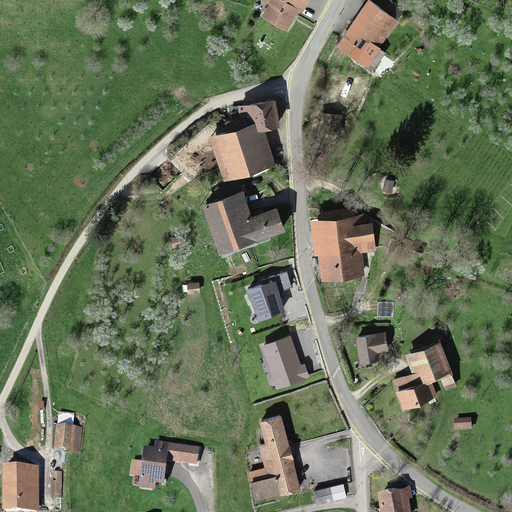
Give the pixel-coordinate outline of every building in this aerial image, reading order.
[(270,0),(261,17),(288,32),(300,10),(303,12),(309,0),(270,0)] [(384,0),(368,0),(335,48),(372,73),(386,53),(378,48),(403,13),(384,0)] [(239,127),(208,137),(222,183),(273,167),(261,130),(279,128),(276,101),(237,106),(239,127)] [(343,116),(319,113),(317,134),(341,136),(343,116)] [(241,191),(203,205),(220,255),(284,232),(276,209),(251,218),(241,191)] [(366,214),(310,219),(314,255),(318,255),(321,282),(364,278),(362,253),(375,252),(372,223),(367,224),(366,214)] [(434,259),(421,262),(424,277),(437,275),(434,259)] [(277,290),(290,285),(285,269),(260,278),(261,281),(248,285),(259,319),(285,311),(277,290)] [(199,274),(186,274),(186,295),(200,295),(199,274)] [(261,343),(275,386),(304,377),(290,333),(261,343)] [(382,333),(355,337),(359,364),(378,362),(377,354),(385,353),(382,333)] [(440,341),(405,355),(412,373),(392,380),(403,410),(437,397),(432,384),(454,376),(440,341)] [(279,408),(265,411),(267,418),(259,420),(265,444),(258,446),(263,469),(247,472),(254,502),(299,492),(279,408)] [(471,421),(453,421),(454,432),(471,431),(471,421)] [(82,429),(54,427),(52,451),(81,453),(82,429)] [(142,451),(139,490),(156,491),(157,486),(167,486),(169,446),(154,445),(153,451),(142,451)] [(38,465),(3,465),(3,509),(38,509),(38,465)] [(62,473),(52,473),(51,498),(62,498),(62,473)] [(351,477),(341,479),(342,485),(314,490),(317,505),(354,498),(351,477)] [(411,511),(409,494),(377,498),(378,511),(411,511)]
